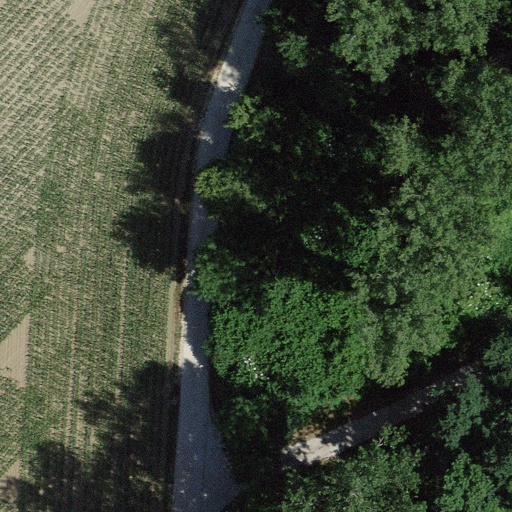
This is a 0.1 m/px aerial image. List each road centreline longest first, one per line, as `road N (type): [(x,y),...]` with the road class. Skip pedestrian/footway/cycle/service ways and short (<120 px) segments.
road 1 (track): [(191,511),(230,123),(270,0)]
road 2 (track): [(197,477),(278,459),(405,413),(511,345)]
